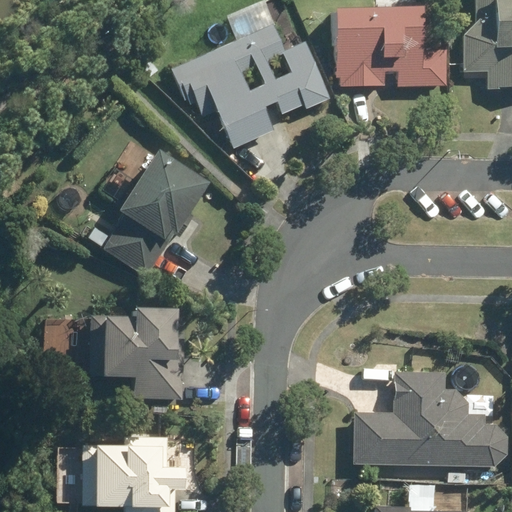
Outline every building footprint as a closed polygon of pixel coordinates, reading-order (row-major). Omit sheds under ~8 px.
[(236,41),(172,68),(189,107),(197,104),(203,118),(219,112),(235,149),(278,131),(268,107),(278,102),(282,112),(304,103),(306,107),(330,97),(307,42),(298,46),(279,0),(268,0),(226,18),(236,41)] [(511,0),(475,0),(475,15),(483,16),(481,42),(473,42),(471,72),(487,72),(486,86),(511,86),(511,0)] [(427,5),(336,4),(335,85),(388,86),(388,71),(400,71),(400,87),(447,87),(448,49),(427,49),(427,5)] [(146,277),(209,182),(160,150),(120,211),(126,215),(113,234),(97,224),(87,238),(146,277)] [(136,314),(90,312),(87,372),(134,374),(133,398),(183,400),(185,359),(178,358),(180,306),(136,304),(136,314)] [(352,410),(351,464),(506,468),(507,425),(491,424),(491,398),(465,398),(465,388),(445,388),(446,371),(397,369),(396,411),(352,410)] [(123,444),(82,442),(79,502),(123,504),(122,511),(177,511),(179,488),(188,489),(189,467),(169,466),(170,438),(123,436),(123,444)] [(407,485),(406,507),(374,505),(373,511),(468,511),(468,509),(438,508),(439,486),(407,485)]
